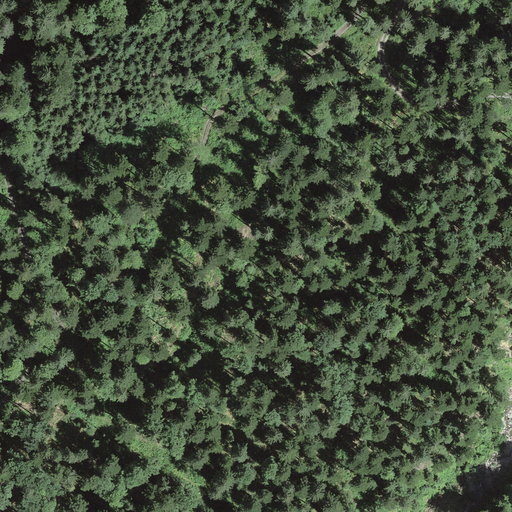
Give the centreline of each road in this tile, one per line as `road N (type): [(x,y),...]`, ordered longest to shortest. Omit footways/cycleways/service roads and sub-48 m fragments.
road 1 (track): [(0,125),(35,317),(44,458)]
road 2 (track): [(405,0),(382,51),(402,95),(429,104),(511,96)]
road 3 (track): [(33,0),(0,122)]
